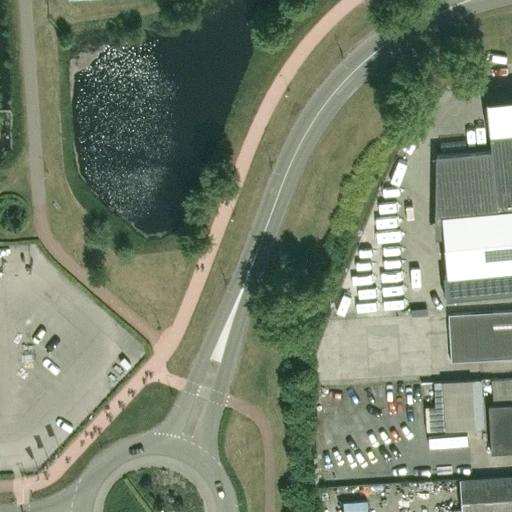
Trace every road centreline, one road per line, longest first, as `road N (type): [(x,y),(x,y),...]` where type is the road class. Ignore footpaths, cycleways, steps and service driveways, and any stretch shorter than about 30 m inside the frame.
road 1 (primary): [(243,284),(295,152),(324,105),(361,62),(464,0)]
road 2 (primary): [(202,461),(243,284)]
road 3 (primary): [(243,284),(159,442)]
